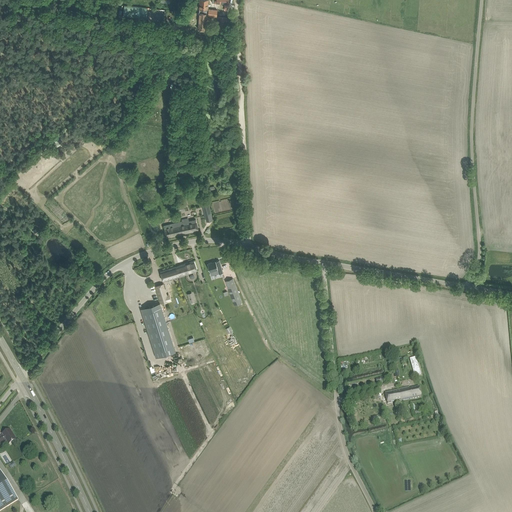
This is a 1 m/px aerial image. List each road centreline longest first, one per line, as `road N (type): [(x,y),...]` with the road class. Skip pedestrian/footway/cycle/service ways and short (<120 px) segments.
road 1 (unclassified): [(326,263),(215,235),(155,243),(113,267),(21,374)]
road 2 (unclassified): [(467,286),(480,253),(471,125),(482,0)]
road 3 (unclassified): [(376,511),(341,431),(326,263)]
road 4 (track): [(247,242),(238,14)]
road 5 (secondary): [(91,511),(21,374)]
road 6 (unclassified): [(467,286),(326,263)]
